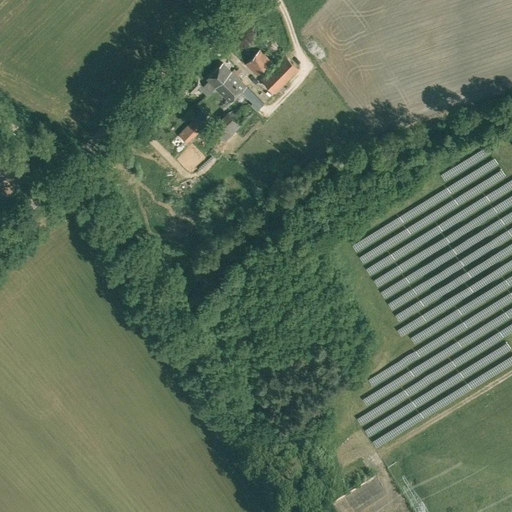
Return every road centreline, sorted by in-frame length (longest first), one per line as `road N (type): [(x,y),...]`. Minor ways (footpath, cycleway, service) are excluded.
road 1 (unclassified): [(302,511),(75,164)]
road 2 (unclassified): [(75,164),(232,0)]
